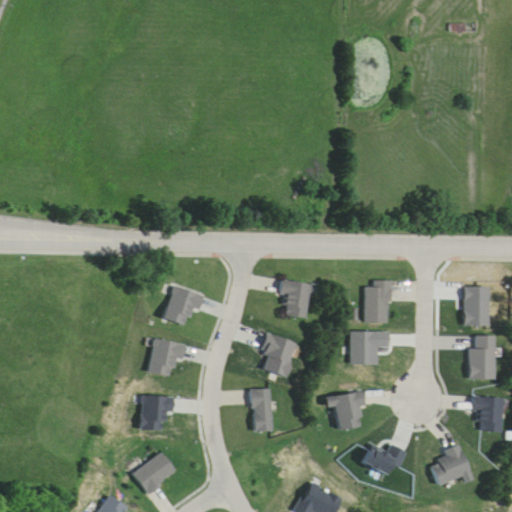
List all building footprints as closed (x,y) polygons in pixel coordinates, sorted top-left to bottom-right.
[(475,24),(452,24),(452,33),(475,33),(475,24)] [(309,319),(313,285),(282,281),(280,296),(288,297),(286,317),(309,319)] [(367,323),(392,323),(392,282),(375,282),(375,288),(367,288),(367,323)] [(274,433),(272,390),(253,391),(255,433),(274,433)] [(331,398),(337,433),(364,428),(361,408),(367,407),(365,392),(331,398)] [(505,434),(506,399),(473,398),(472,414),(481,414),(480,433),(505,434)] [(444,452),(447,460),(431,466),(439,487),(464,478),(466,485),(475,482),(462,445),(444,452)] [(136,477),(153,495),(178,471),(160,453),(136,477)]
